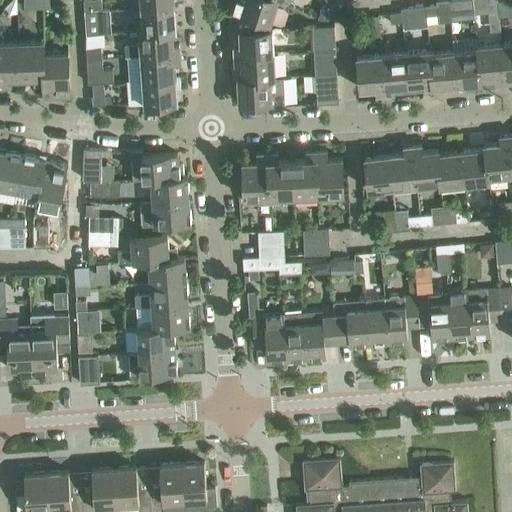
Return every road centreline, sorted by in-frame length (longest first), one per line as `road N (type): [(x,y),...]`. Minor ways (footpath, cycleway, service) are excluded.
road 1 (residential): [(511,110),(211,128)]
road 2 (residential): [(233,409),(211,128)]
road 3 (residential): [(233,409),(511,389)]
road 4 (residential): [(0,425),(233,409)]
road 5 (residential): [(211,128),(77,126),(0,113)]
road 6 (residential): [(211,128),(201,0)]
